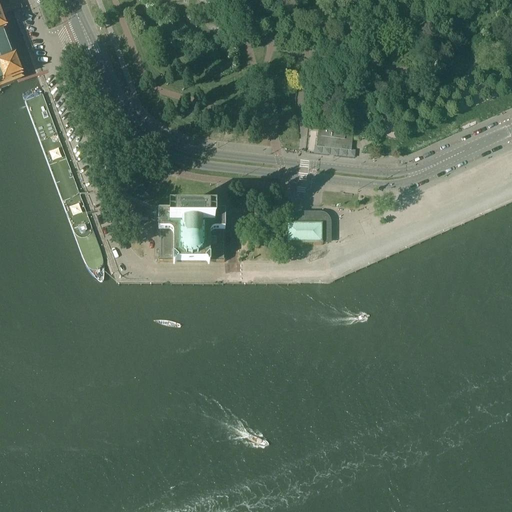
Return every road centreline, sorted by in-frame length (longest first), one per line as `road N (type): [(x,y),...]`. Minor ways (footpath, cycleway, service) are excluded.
road 1 (trunk): [(162,0),(182,124),(181,511)]
road 2 (trunk): [(198,511),(200,135),(180,0)]
road 3 (tertiary): [(80,24),(109,111),(165,155),(200,166),(386,185),(428,168)]
road 4 (tertiary): [(428,168),(373,172),(169,144),(123,104),(80,24)]
road 5 (unclassified): [(443,0),(300,40),(273,35),(259,0)]
